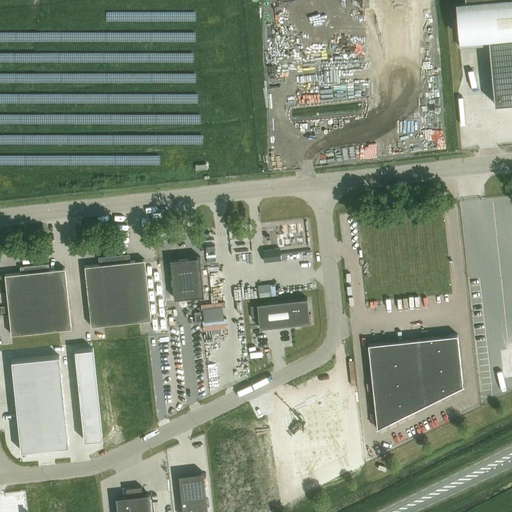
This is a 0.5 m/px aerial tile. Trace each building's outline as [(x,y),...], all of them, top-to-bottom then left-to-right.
[(511,0),(465,0),(466,5),(456,5),(459,36),(488,33),(489,44),(494,104),(511,102),(511,0)] [(279,248),(263,250),(265,262),(281,260),(279,248)] [(101,264),(85,266),(91,326),(151,319),(145,259),(129,261),(128,255),(100,258),(101,264)] [(200,256),(171,259),(174,298),(204,295),(200,256)] [(48,264),(20,267),(21,273),(5,274),(11,334),(71,328),(65,268),(49,270),(48,264)] [(307,298),(257,303),(260,328),(310,322),(307,298)] [(463,384),(458,334),(368,344),(377,427),(376,427),(377,428),(464,385),(464,384),(463,384)] [(76,360),(94,358),(93,347),(75,349),(76,360)] [(37,368),(61,365),(60,355),(36,358),(36,360),(37,368)] [(13,371),(37,368),(36,360),(36,358),(12,361),(13,371)] [(77,369),(95,367),(94,358),(76,360),(77,369)] [(38,378),(62,375),(61,365),(37,368),(38,378)] [(78,379),(96,377),(95,367),(77,369),(78,379)] [(14,381),(38,378),(37,368),(13,371),(14,381)] [(39,388),(63,385),(62,375),(38,378),(39,388)] [(79,390),(98,387),(96,377),(78,379),(79,390)] [(15,391),(39,388),(38,378),(14,381),(15,391)] [(40,398),(64,395),(63,385),(39,388),(40,398)] [(80,399),(99,397),(98,387),(79,390),(80,399)] [(16,400),(40,398),(39,388),(15,391),(16,400)] [(41,408),(65,405),(64,395),(40,398),(41,408)] [(81,409),(100,407),(99,397),(80,399),(81,409)] [(17,411),(41,408),(40,398),(16,400),(17,411)] [(43,418),(66,415),(65,405),(41,408),(43,418)] [(83,419),(101,417),(100,407),(81,409),(83,419)] [(18,421),(43,418),(41,408),(17,411),(18,421)] [(44,428),(67,425),(66,415),(43,418),(44,428)] [(101,417),(83,419),(85,439),(103,437),(101,417)] [(19,430),(44,428),(43,418),(18,421),(19,430)] [(67,425),(44,428),(46,448),(70,445),(67,425)] [(44,428),(19,430),(22,450),(46,448),(44,428)] [(208,511),(204,473),(180,476),(183,511),(208,511)] [(127,496),(116,497),(117,511),(151,511),(149,493),(142,494),(141,486),(126,488),(127,496)]
